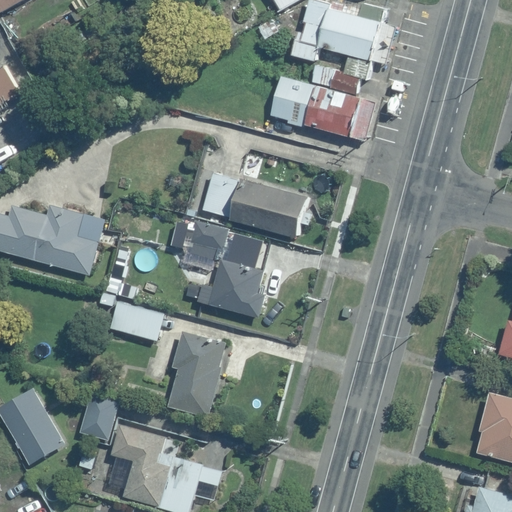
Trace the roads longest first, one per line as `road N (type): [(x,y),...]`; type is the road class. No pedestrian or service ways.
road 1 (secondary): [(420,189),(333,511)]
road 2 (secondary): [(470,0),(420,189)]
